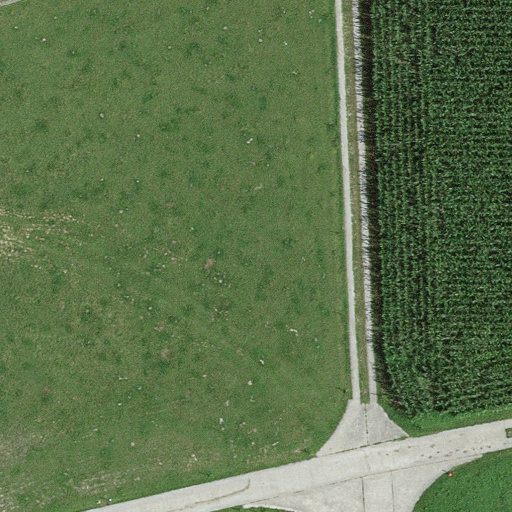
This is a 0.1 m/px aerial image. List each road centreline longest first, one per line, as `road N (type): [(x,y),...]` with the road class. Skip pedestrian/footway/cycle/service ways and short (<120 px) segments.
road 1 (track): [(354,0),(375,462)]
road 2 (track): [(375,462),(170,511)]
road 3 (track): [(375,462),(511,434)]
